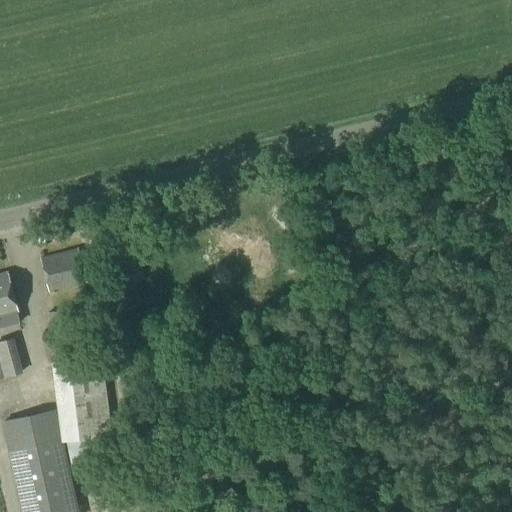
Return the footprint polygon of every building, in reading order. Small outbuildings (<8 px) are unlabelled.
[(123,285),(145,280),(137,247),(115,252),(123,285)] [(48,292),(87,283),(78,248),(40,258),(48,292)] [(8,272),(0,273),(0,329),(20,324),(17,315),(20,315),(8,272)] [(91,357),(84,308),(47,313),(59,421),(61,442),(66,441),(66,443),(69,470),(108,466),(105,437),(112,436),(102,355),(91,357)] [(0,367),(19,362),(16,350),(0,354),(0,367)] [(22,511),(49,511),(28,417),(2,423),(22,511)] [(169,442),(167,427),(143,431),(145,445),(169,442)]
